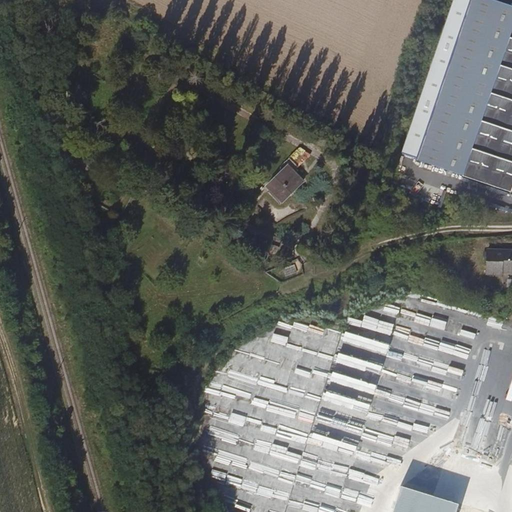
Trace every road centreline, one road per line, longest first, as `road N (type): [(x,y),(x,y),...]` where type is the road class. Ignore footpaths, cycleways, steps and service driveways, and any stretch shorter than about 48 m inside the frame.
road 1 (track): [(511,228),(417,235),(314,271),(301,263)]
road 2 (track): [(0,319),(52,511)]
